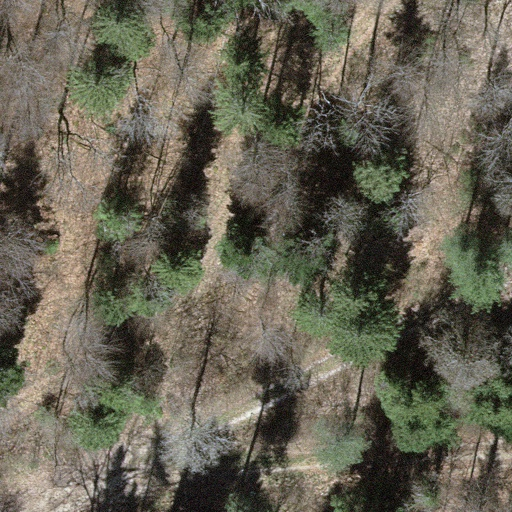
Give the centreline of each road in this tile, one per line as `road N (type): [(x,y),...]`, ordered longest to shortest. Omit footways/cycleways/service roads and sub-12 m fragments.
road 1 (track): [(42,511),(511,271)]
road 2 (track): [(95,484),(315,458),(511,450)]
